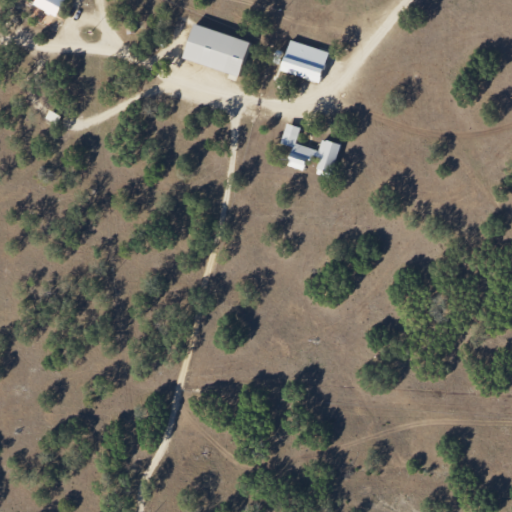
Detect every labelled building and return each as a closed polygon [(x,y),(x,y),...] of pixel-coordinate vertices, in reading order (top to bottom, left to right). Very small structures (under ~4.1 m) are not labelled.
[(37,0),(35,4),(56,16),(66,0),(37,0)] [(185,59),(242,76),(252,40),(195,24),(185,59)] [(330,51),(291,40),(282,71),(321,82),(330,51)] [(305,171),(314,149),(297,142),(302,128),(289,124),(282,143),(294,148),(288,165),(305,171)] [(337,141),(320,142),(321,175),(338,175),(337,141)]
